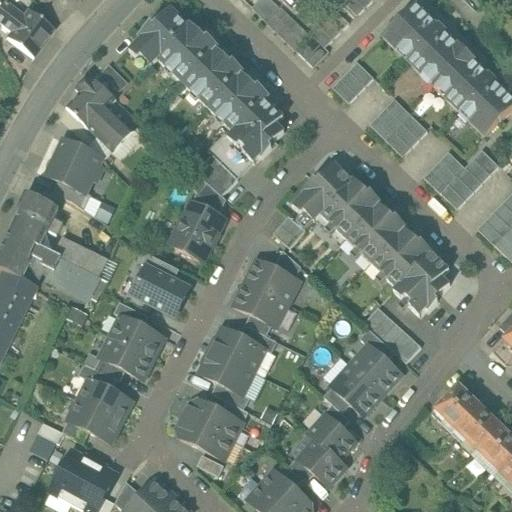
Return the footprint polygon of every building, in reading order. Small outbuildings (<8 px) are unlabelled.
[(269,0),(261,0),(252,10),(266,24),(280,9),(269,0)] [(279,0),(293,13),(305,0),(279,0)] [(365,10),(354,0),(343,0),(341,3),(357,18),(365,10)] [(373,2),(370,0),(354,0),(365,10),(373,2)] [(54,32),(28,13),(23,18),(4,4),(0,10),(0,25),(11,34),(7,40),(33,60),(54,32)] [(415,6),(382,39),(398,54),(401,50),(411,60),(407,64),(423,79),(426,75),(436,84),(432,88),(433,89),(467,55),(458,46),(457,48),(445,36),(446,34),(437,26),(436,27),(415,6)] [(311,39),(280,9),(266,24),(297,54),(311,39)] [(349,26),(334,10),(325,18),(341,34),(349,26)] [(171,11),(153,29),(151,27),(138,40),(140,42),(129,54),(139,63),(142,60),(151,69),(158,62),(157,61),(190,28),(189,28),(171,11)] [(341,34),(325,18),(317,26),(333,42),(341,34)] [(190,26),(189,28),(190,28),(157,61),(158,62),(183,86),(216,52),(217,52),(219,50),(208,40),(206,42),(190,26)] [(333,42),(317,26),(309,34),(321,46),(325,50),(333,42)] [(311,39),(297,54),(305,62),(321,46),(312,38),(311,39)] [(321,46),(305,62),(313,70),(329,54),(325,50),(321,46)] [(217,52),(216,52),(183,86),(208,111),(242,76),(242,77),(244,75),(233,64),(232,66),(217,52)] [(476,64),(467,55),(433,89),(435,90),(438,86),(448,96),(444,100),(459,115),(463,111),(473,120),(469,124),(484,139),(511,111),(511,101),(495,85),(497,84),(488,76),(487,77),(474,65),(476,64)] [(374,81),(357,65),(349,73),(365,89),(374,81)] [(127,84),(110,68),(102,76),(120,92),(127,84)] [(365,89),(349,73),(341,82),(357,98),(365,89)] [(242,76),(208,111),(233,135),(234,135),(266,102),(266,103),(269,99),(259,89),(257,91),(242,77),(242,76)] [(89,78),(76,91),(81,95),(67,110),(88,131),(88,130),(109,109),(116,102),(89,78)] [(357,98),(341,82),(332,90),(349,106),(357,98)] [(266,102),(234,135),(233,135),(228,140),(228,141),(254,166),(261,159),(262,161),(272,151),(270,149),(284,134),(276,127),(283,119),(266,103),(266,102)] [(411,118),(394,102),(386,110),(403,126),(411,118)] [(134,134),(109,109),(88,130),(114,155),(134,134)] [(403,126),(386,110),(378,119),(394,135),(403,126)] [(427,134),(411,118),(403,126),(419,142),(427,134)] [(394,135),(378,119),(370,127),(386,143),(394,135)] [(419,142),(403,126),(394,135),(411,151),(419,142)] [(411,151),(394,135),(386,143),(403,159),(411,151)] [(238,183),(254,166),(228,141),(228,140),(225,137),(208,155),(212,158),(221,166),(229,174),(238,183)] [(102,161),(64,143),(47,179),(85,197),(91,182),(97,180),(101,173),(98,167),(102,161)] [(499,169),(482,153),(474,162),(491,178),(499,169)] [(465,171),(449,155),(440,163),(457,179),(465,171)] [(212,158),(196,175),(202,180),(205,183),(221,166),(212,158)] [(491,178),(474,162),(466,170),(482,186),(491,178)] [(457,179),(440,163),(432,172),(449,188),(449,187),(457,179)] [(221,166),(205,183),(213,191),(229,174),(221,166)] [(316,185),(314,182),(301,195),(304,197),(292,209),(302,218),(305,215),(314,224),(321,217),(353,184),(352,183),(335,166),(316,185)] [(482,186),(466,170),(465,171),(457,179),(474,195),(482,186)] [(449,188),(432,172),(424,180),(440,196),(441,196),(449,188)] [(229,174),(213,191),(222,199),(238,183),(229,174)] [(474,195),(457,179),(449,187),(466,203),(474,195)] [(205,183),(202,180),(192,191),(197,195),(192,205),(219,218),(226,202),(222,199),(213,191),(205,183)] [(353,184),(321,217),(346,241),(380,207),(382,206),(371,195),(369,197),(354,182),(352,183),(353,184)] [(466,203),(449,187),(449,188),(441,196),(457,212),(466,203)] [(59,211),(26,195),(7,234),(40,250),(47,234),(56,238),(62,226),(53,222),(59,211)] [(511,198),(511,197),(502,206),(511,214),(511,198)] [(219,218),(192,205),(170,248),(203,264),(225,221),(219,218)] [(511,228),(511,214),(502,206),(494,214),(511,230),(511,228)] [(380,207),(346,241),(371,266),(405,232),(407,230),(396,220),(395,222),(380,207)] [(511,230),(494,214),(486,223),(502,239),(511,230)] [(306,234),(289,219),(281,227),(298,242),(306,234)] [(502,239),(486,223),(478,231),(494,247),(502,239)] [(298,242),(281,227),(273,236),(290,251),(298,242)] [(405,232),(371,266),(396,290),(397,291),(432,255),(422,244),(420,246),(405,232)] [(40,250),(7,234),(0,248),(0,273),(2,274),(19,283),(23,275),(36,282),(43,267),(54,272),(50,280),(89,300),(99,280),(62,261),(54,257),(40,250)] [(108,262),(62,240),(54,257),(62,261),(99,280),(108,262)] [(301,270),(283,253),(274,271),(295,282),(301,270)] [(432,255),(397,291),(396,290),(393,293),(419,318),(426,311),(428,313),(438,303),(436,301),(450,287),(442,279),(449,272),(432,255)] [(274,271),(257,263),(245,286),(288,307),(300,284),(295,282),(274,271)] [(188,291),(147,271),(133,298),(175,319),(188,291)] [(0,277),(0,323),(16,331),(35,291),(19,283),(2,274),(0,277)] [(288,307),(245,286),(234,309),(250,318),(272,328),(276,331),(288,307)] [(148,319),(120,305),(114,316),(121,319),(143,330),(148,319)] [(378,310),(363,326),(372,334),(387,318),(378,310)] [(511,315),(499,329),(507,337),(511,332),(511,315)] [(272,328),(250,318),(245,328),(266,339),(272,328)] [(387,318),(372,334),(380,342),(395,326),(387,318)] [(143,330),(121,319),(111,340),(153,361),(164,341),(143,330)] [(0,362),(16,331),(0,323),(0,362)] [(404,333),(395,326),(380,342),(389,350),(404,333)] [(266,339),(245,328),(240,339),(266,352),(265,353),(271,356),(277,344),(266,339)] [(240,339),(223,330),(211,354),(254,375),(265,353),(266,352),(240,339)] [(372,334),(369,332),(360,341),(368,349),(369,348),(387,365),(395,356),(389,350),(380,342),(372,334)] [(511,332),(507,337),(503,341),(511,349),(511,332)] [(404,333),(389,350),(395,356),(398,357),(412,341),(404,333)] [(153,361),(111,340),(100,361),(125,374),(143,382),(153,361)] [(412,341),(398,357),(406,365),(421,349),(412,341)] [(387,365),(369,348),(368,349),(350,369),(382,398),(401,377),(387,365)] [(254,375),(211,354),(199,377),(217,386),(242,398),(243,398),(254,375)] [(125,374),(100,361),(95,371),(116,383),(120,384),(125,374)] [(95,371),(84,366),(78,378),(89,383),(89,382),(111,393),(116,383),(95,371)] [(382,398),(350,369),(331,390),(350,407),(364,419),(382,398)] [(111,393),(89,382),(89,383),(79,403),(121,425),(132,404),(111,393)] [(242,398),(217,386),(212,396),(226,404),(244,413),(244,412),(249,401),(243,398),(242,398)] [(459,387),(434,412),(456,433),(480,408),(459,387)] [(350,407),(331,390),(323,399),(332,407),(342,416),(350,407)] [(121,425),(79,403),(68,424),(89,435),(111,446),(121,425)] [(221,415),(199,404),(190,407),(183,419),(233,444),(243,426),(221,415)] [(244,413),(226,404),(221,415),(243,426),(248,415),(244,412),(244,413)] [(342,416),(332,407),(324,417),(325,418),(326,417),(342,432),(350,423),(342,416)] [(501,428),(480,408),(456,433),(477,453),(501,428)] [(342,432),(326,417),(325,418),(308,437),(315,443),(339,464),(356,445),(342,432)] [(233,444),(183,419),(177,431),(180,441),(224,463),(233,444)] [(89,435),(68,424),(63,435),(84,446),(89,435)] [(511,460),(511,438),(501,428),(477,453),(499,474),(511,460)] [(339,464),(315,443),(298,462),(314,477),(328,490),(346,470),(339,464)] [(72,454),(51,493),(51,495),(60,500),(59,501),(71,508),(94,466),(72,454)] [(224,468),(202,457),(197,468),(219,479),(224,468)] [(314,477),(298,462),(297,460),(288,470),(303,483),(306,486),(314,477)] [(511,460),(499,474),(511,487),(511,460)] [(94,466),(71,508),(78,511),(98,511),(117,478),(94,466)] [(288,470),(285,467),(277,476),(294,492),(303,483),(288,470)] [(277,476),(274,474),(261,488),(287,511),(311,511),(311,506),(294,492),(277,476)] [(127,511),(161,511),(173,500),(154,483),(141,497),(127,511)] [(127,511),(141,497),(127,484),(115,506),(121,511),(127,511)] [(287,511),(261,488),(248,503),(257,511),(287,511)] [(185,511),(173,500),(161,511),(185,511)]
